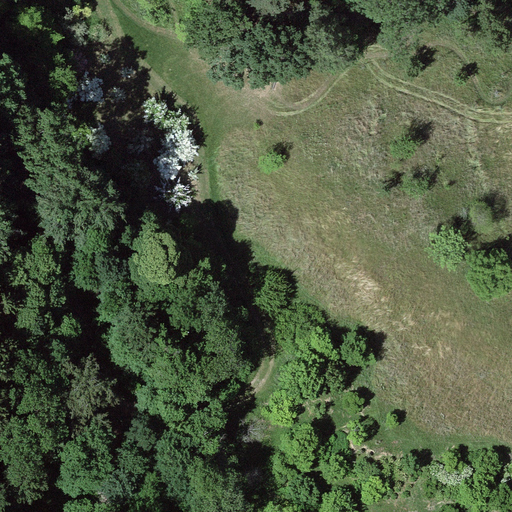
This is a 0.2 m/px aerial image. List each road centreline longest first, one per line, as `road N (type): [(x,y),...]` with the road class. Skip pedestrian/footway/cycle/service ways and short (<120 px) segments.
road 1 (track): [(120,0),(190,106),(221,232),(270,345),(257,384),(214,431)]
road 2 (track): [(0,126),(119,413)]
road 3 (track): [(214,431),(165,409),(119,413),(108,454),(109,511)]
